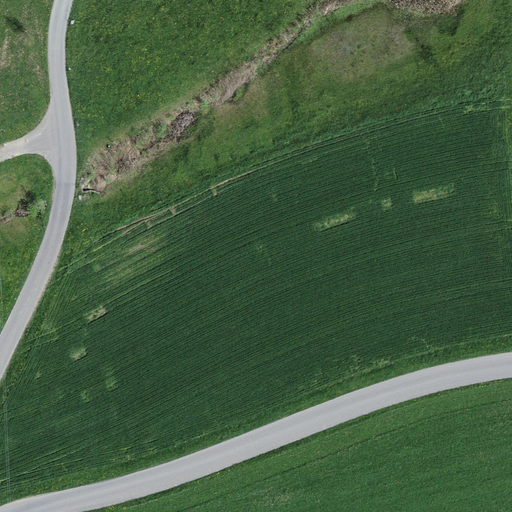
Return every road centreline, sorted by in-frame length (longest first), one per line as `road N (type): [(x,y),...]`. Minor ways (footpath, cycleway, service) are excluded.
road 1 (tertiary): [(511,364),(420,382),(151,481),(22,511)]
road 2 (tertiary): [(63,0),(56,61),(65,191),(48,255),(0,357)]
